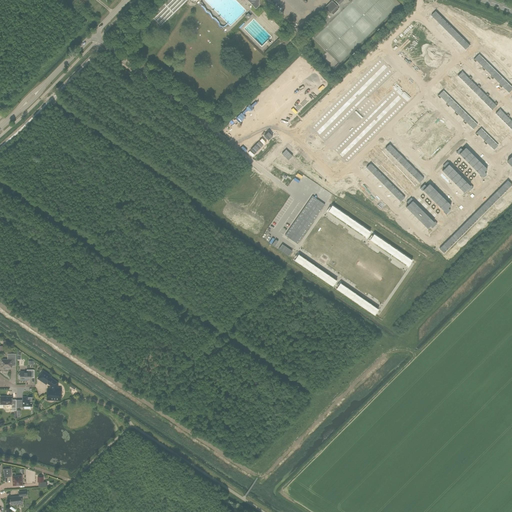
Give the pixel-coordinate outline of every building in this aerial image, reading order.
[(247,0),(256,9),(259,5),(259,0),(247,0)] [(333,14),(339,9),(337,7),(337,6),(332,1),(325,8),(330,13),(331,12),(333,14)] [(436,9),(431,13),(433,16),(440,22),(444,18),(436,9)] [(444,18),(440,22),(442,24),(448,31),(453,26),(444,18)] [(453,26),(448,31),(450,33),(457,39),(461,35),(453,26)] [(461,35),(457,39),(459,41),(465,48),(470,43),(461,35)] [(479,53),(475,57),(477,59),(483,66),(488,61),(479,53)] [(380,61),(314,127),(324,137),(356,105),(368,118),(336,149),(346,159),(404,102),(394,92),(383,102),(379,98),(373,105),(364,96),(390,71),(380,61)] [(488,61),(483,66),(485,68),(492,74),(496,70),(488,61)] [(462,70),(458,74),(466,83),(470,78),(462,70)] [(496,70),(492,74),(494,76),(500,83),(505,79),(496,70)] [(470,78),(466,83),(475,91),(479,87),(477,85),(470,78)] [(511,85),(505,79),(500,83),(502,85),(509,91),(511,88),(511,85)] [(479,87),(475,91),(483,100),(488,96),(486,93),(479,87)] [(443,89),(438,93),(440,96),(447,102),(451,98),(443,89)] [(488,96),(483,100),(492,109),(496,104),(494,102),(488,96)] [(451,98),(447,102),(449,104),(455,111),(460,106),(451,98)] [(460,106),(455,111),(458,113),(464,119),(468,115),(460,106)] [(500,108),(495,112),(504,121),(508,116),(500,108)] [(468,115),(464,119),(466,121),(473,128),(477,123),(468,115)] [(480,127),(476,131),(478,133),(485,140),(489,135),(480,127)] [(489,135),(485,140),(487,142),(493,148),(498,144),(489,135)] [(389,142),(385,147),(394,155),(398,151),(389,142)] [(461,146),(456,151),(458,153),(459,152),(463,157),(470,150),(465,146),(463,148),(461,146)] [(470,150),(463,157),(467,161),(474,155),(470,150)] [(398,151),(394,155),(402,164),(407,159),(405,157),(398,151)] [(474,155),(467,161),(472,165),(478,159),(474,155)] [(407,159),(402,164),(411,173),(415,168),(407,159)] [(478,159),(472,165),(476,170),(482,163),(478,159)] [(444,167),(442,169),(446,174),(453,167),(448,163),(449,162),(447,160),(442,165),(444,167)] [(370,161),(366,166),(368,168),(374,174),(379,170),(370,161)] [(482,163),(476,170),(480,174),(480,175),(482,177),(487,172),(485,170),(487,168),(482,163)] [(453,167),(446,174),(450,178),(457,172),(453,167)] [(415,168),(411,173),(419,181),(424,177),(415,168)] [(379,170),(374,174),(377,177),(383,183),(387,179),(379,170)] [(457,172),(450,178),(455,182),(461,176),(457,172)] [(461,176),(455,182),(459,187),(465,180),(461,176)] [(387,179),(383,183),(385,185),(392,192),(396,187),(387,179)] [(505,181),(499,187),(503,192),(511,183),(508,179),(505,181)] [(465,180),(459,187),(463,191),(465,189),(468,191),(473,186),(471,184),(470,185),(465,180)] [(425,182),(420,187),(422,189),(427,193),(433,186),(429,182),(427,184),(425,182)] [(433,186),(427,193),(431,197),(438,191),(433,186)] [(396,187),(392,192),(394,194),(400,200),(405,196),(396,187)] [(497,190),(490,196),(495,200),(503,192),(499,187),(497,190)] [(438,191),(431,197),(435,202),(442,195),(438,191)] [(442,195),(435,202),(440,206),(446,199),(442,195)] [(312,196),(285,235),(297,244),(325,204),(312,196)] [(408,203),(405,206),(410,210),(416,203),(412,199),(413,198),(411,196),(406,201),(408,203)] [(488,198),(482,205),(486,209),(495,200),(490,196),(488,198)] [(446,199),(440,206),(444,210),(443,211),(445,213),(451,208),(448,206),(451,204),(446,199)] [(416,203),(410,210),(414,214),(421,208),(416,203)] [(332,205),(328,211),(366,237),(370,231),(332,205)] [(480,207),(473,213),(477,218),(486,209),(482,205),(480,207)] [(421,208),(414,214),(418,219),(425,212),(421,208)] [(425,212),(418,219),(423,223),(429,216),(425,212)] [(471,215),(464,222),(469,226),(477,218),(473,213),(471,215)] [(429,216),(423,223),(427,227),(429,225),(431,227),(436,222),(434,220),(434,221),(429,216)] [(462,224),(456,230),(460,235),(469,226),(464,222),(462,224)] [(454,232),(447,239),(452,243),(460,235),(456,230),(454,232)] [(374,234),(370,239),(408,265),(412,260),(374,234)] [(445,241),(439,247),(443,252),(452,243),(447,239),(445,241)] [(282,244),(279,249),(289,256),(292,251),(282,244)] [(299,254),(295,260),(333,286),(337,280),(299,254)] [(340,283),(336,288),(375,315),(378,309),(340,283)] [(1,368),(12,368),(12,361),(15,361),(15,354),(8,354),(8,359),(1,359),(1,368)] [(34,370),(27,370),(27,372),(20,372),(20,375),(19,375),(19,378),(19,379),(20,379),(20,380),(30,380),(30,376),(34,376),(34,370)] [(51,376),(43,371),(38,378),(46,383),(47,382),(52,385),(52,388),(47,388),(47,400),(56,400),(56,401),(62,397),(60,393),(61,393),(61,388),(57,388),(57,383),(50,378),(51,376)] [(12,404),(12,411),(16,411),(16,407),(16,400),(12,400),(12,396),(0,396),(0,404),(12,404)] [(23,406),(32,406),(32,397),(23,397),(23,400),(19,400),(16,400),(16,407),(19,407),(23,407),(23,406)] [(21,476),(13,476),(13,485),(22,484),(21,476)] [(22,503),(21,496),(26,495),(26,491),(19,492),(20,496),(10,497),(11,504),(22,503)]
